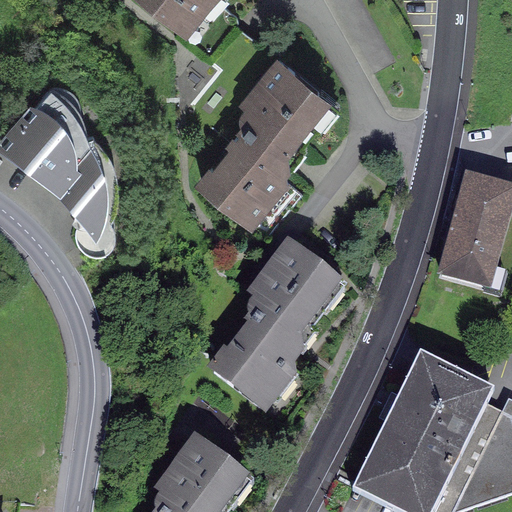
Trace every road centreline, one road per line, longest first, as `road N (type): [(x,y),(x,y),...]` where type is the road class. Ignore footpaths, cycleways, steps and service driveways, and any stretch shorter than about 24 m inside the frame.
road 1 (tertiary): [(292,511),(391,299),(435,134),(452,0)]
road 2 (tertiary): [(0,212),(48,259),(75,304),(89,414),(78,511)]
